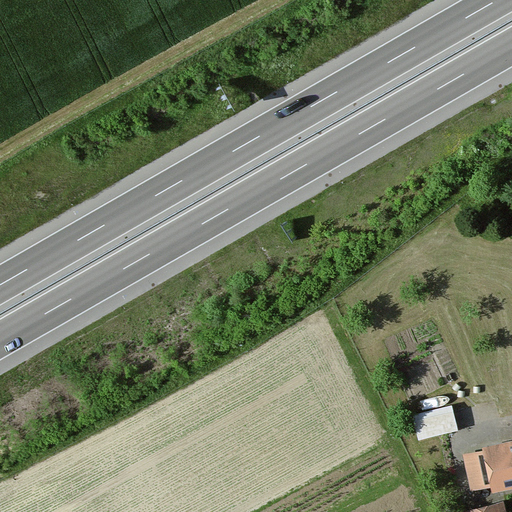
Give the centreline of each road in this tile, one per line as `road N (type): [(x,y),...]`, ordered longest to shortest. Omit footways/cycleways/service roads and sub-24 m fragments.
road 1 (motorway): [(0,339),(511,45)]
road 2 (motorway): [(499,0),(0,286)]
